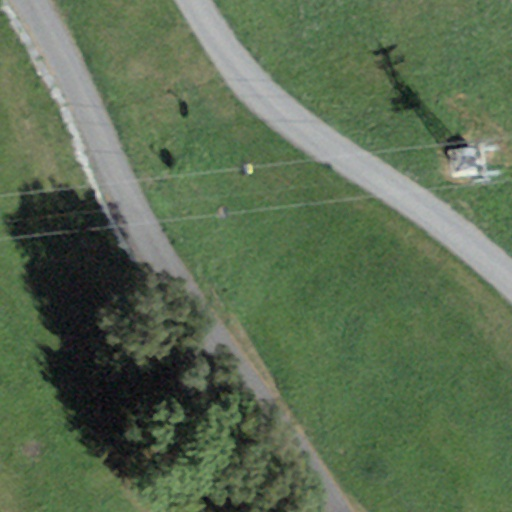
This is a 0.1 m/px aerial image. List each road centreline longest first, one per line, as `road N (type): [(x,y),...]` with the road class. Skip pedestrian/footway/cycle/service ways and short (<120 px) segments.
road 1 (unclassified): [(34,0),(335,511)]
road 2 (unclassified): [(511,282),(258,89),(194,0)]
